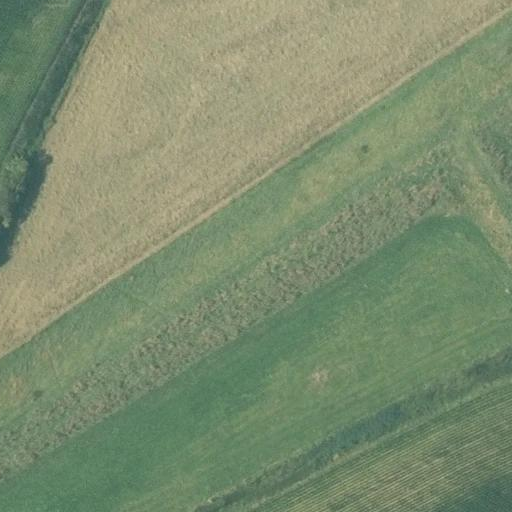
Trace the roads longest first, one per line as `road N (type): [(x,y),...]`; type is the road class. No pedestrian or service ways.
road 1 (track): [(418,60),(271,142),(0,332)]
road 2 (track): [(501,0),(418,60),(511,219)]
